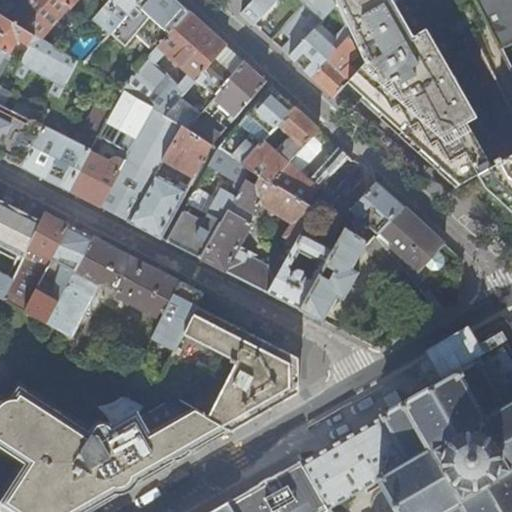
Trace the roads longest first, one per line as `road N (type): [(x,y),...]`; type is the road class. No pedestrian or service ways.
road 1 (residential): [(0,173),(335,348),(361,391)]
road 2 (residential): [(511,289),(203,0)]
road 3 (residential): [(361,391),(150,511)]
road 4 (residential): [(511,305),(361,391)]
